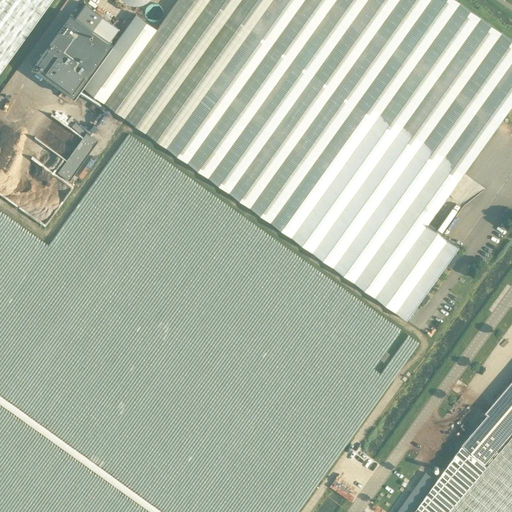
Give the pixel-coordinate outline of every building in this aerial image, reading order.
[(0,0),(0,73),(25,38),(52,0),(0,0)] [(511,40),(455,0),(177,0),(156,29),(136,14),(83,87),(206,176),(406,320),(427,291),(459,246),(448,239),(427,224),(496,129),(503,119),(511,105),(511,40)] [(85,4),(76,17),(111,41),(120,29),(85,4)] [(76,17),(69,12),(31,66),(74,97),(113,43),(111,41),(76,17)] [(98,114),(86,106),(83,110),(63,96),(49,115),(69,130),(65,134),(77,143),(98,114)] [(44,166),(37,174),(50,185),(57,178),(44,166)] [(511,511),(511,381),(485,413),(487,415),(462,444),(462,445),(413,511),(511,511)] [(363,421),(381,392),(375,389),(373,392),(368,389),(352,414),(363,421)]
